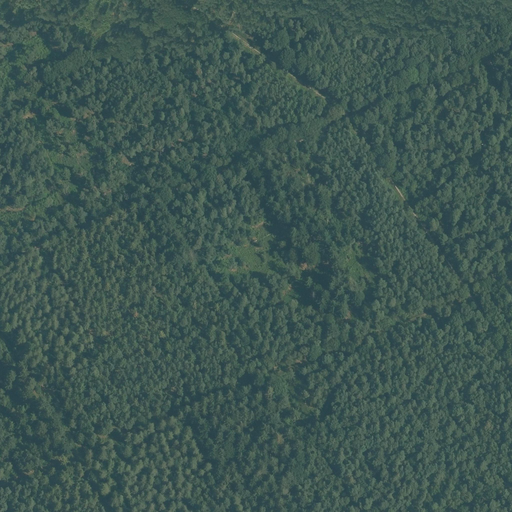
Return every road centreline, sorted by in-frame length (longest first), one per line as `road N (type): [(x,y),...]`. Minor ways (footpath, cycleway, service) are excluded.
road 1 (track): [(0,262),(488,62)]
road 2 (track): [(466,296),(75,455),(108,511)]
road 3 (track): [(157,198),(354,511)]
road 4 (track): [(466,296),(346,112),(283,66)]
road 5 (track): [(0,484),(75,455),(0,332)]
road 6 (track): [(0,119),(186,0)]
road 7 (track): [(81,229),(19,107),(0,86)]
